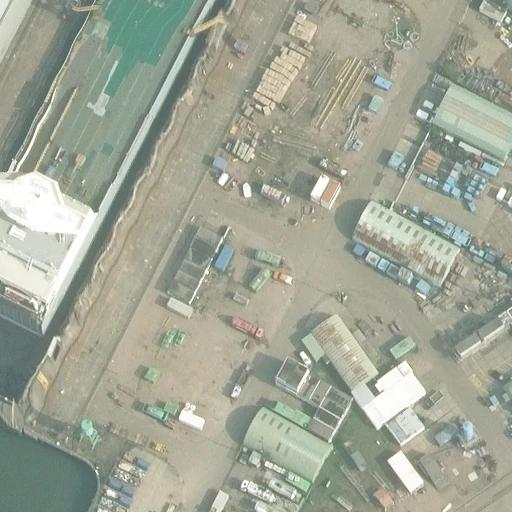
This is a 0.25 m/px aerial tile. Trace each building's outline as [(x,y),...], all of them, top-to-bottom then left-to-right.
[(0,0),(0,65),(33,0),(0,0)] [(511,0),(504,0),(502,1),(511,15),(511,0)] [(504,165),(511,149),(511,119),(452,89),(432,129),(504,165)] [(461,251),(373,203),(352,242),(440,290),(461,251)] [(223,241),(200,229),(168,296),(190,307),(223,241)] [(0,293),(51,319),(75,271),(0,234),(0,293)] [(325,358),(352,395),(378,377),(337,319),(302,345),(316,365),(325,358)] [(307,433),(328,445),(353,402),(288,366),(276,387),(319,412),(307,433)] [(384,396),(362,412),(377,431),(425,396),(411,376),(404,381),(396,372),(377,386),(384,396)] [(505,372),(485,386),(491,395),(511,381),(505,372)] [(511,402),(511,381),(502,388),(511,402)] [(264,410),(242,448),(311,487),(333,448),(264,410)] [(390,427),(403,443),(424,427),(411,411),(390,427)]
